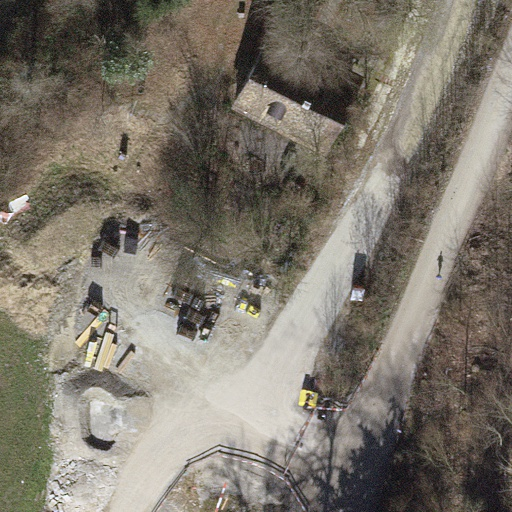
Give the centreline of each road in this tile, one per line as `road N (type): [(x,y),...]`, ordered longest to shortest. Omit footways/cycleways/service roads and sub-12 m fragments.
road 1 (track): [(328,511),(511,49)]
road 2 (track): [(123,511),(129,500),(103,350),(136,271)]
road 3 (track): [(252,139),(214,116),(209,76),(220,28),(243,0)]
